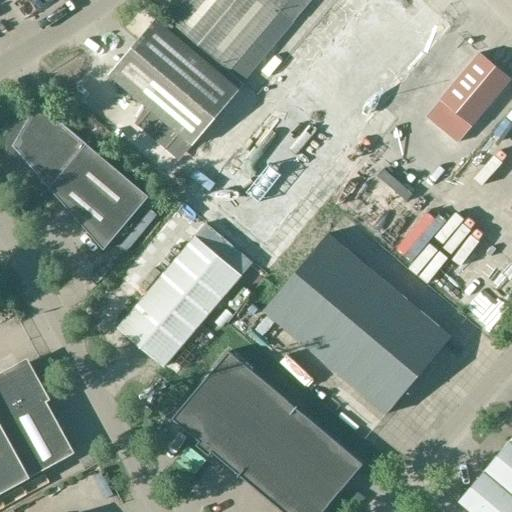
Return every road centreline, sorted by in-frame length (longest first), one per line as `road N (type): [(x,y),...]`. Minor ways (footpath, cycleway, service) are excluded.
road 1 (unclassified): [(163,511),(0,222)]
road 2 (unclassified): [(382,511),(511,356)]
road 3 (unclassified): [(0,69),(118,0)]
